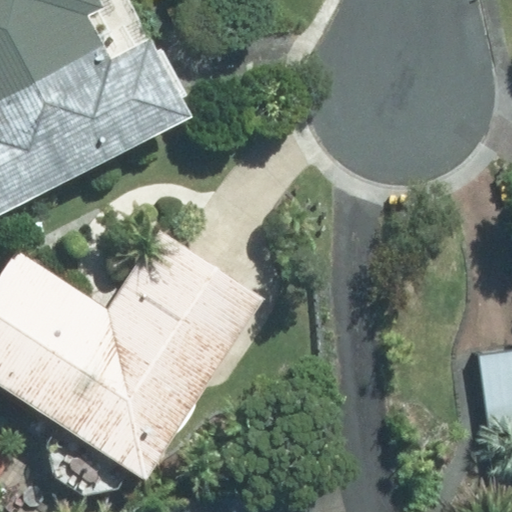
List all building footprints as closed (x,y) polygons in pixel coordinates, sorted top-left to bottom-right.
[(0,0),(0,126),(142,51),(115,0),(0,0)] [(206,245),(116,186),(70,255),(0,208),(0,359),(90,419),(206,245)] [(511,347),(481,352),(491,421),(511,417),(511,347)] [(221,511),(202,463),(172,474),(162,447),(123,460),(134,497),(96,511),(221,511)] [(511,511),(511,460),(440,511),(511,511)]
